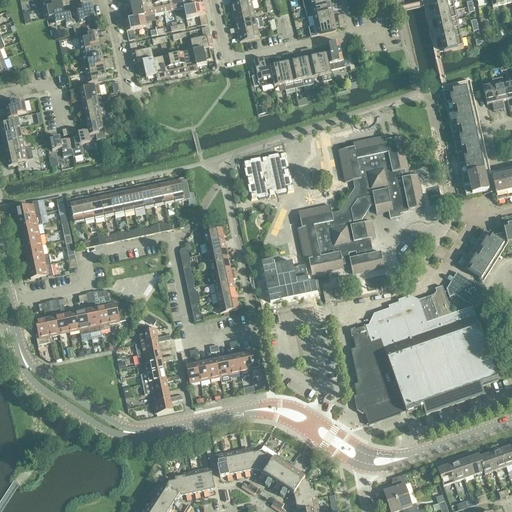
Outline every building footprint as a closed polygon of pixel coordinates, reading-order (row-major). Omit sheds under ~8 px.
[(51,5),(70,1),(69,0),(40,0),(43,10),(52,8),(51,5)] [(139,0),(140,2),(143,18),(144,18),(154,16),(150,0),(139,0)] [(164,14),(161,0),(150,0),(154,16),(164,14)] [(171,0),(161,0),(164,14),(174,12),(171,0)] [(185,9),(182,0),(171,0),(174,12),(184,10),(185,9)] [(182,0),(185,9),(200,6),(198,0),(182,0)] [(308,0),(310,9),(331,5),(329,0),(308,0)] [(362,0),(363,3),(361,4),(360,7),(360,9),(362,11),(365,11),(390,6),(388,1),(384,2),(383,0),(362,0)] [(502,6),(500,0),(490,0),(492,8),(502,6)] [(52,8),(43,10),(45,21),(54,19),(55,19),(54,15),(64,13),(62,8),(71,6),(70,1),(51,5),(52,8)] [(128,21),(143,18),(140,2),(130,5),(131,9),(126,10),(128,21)] [(231,7),(233,16),(253,11),(251,3),(251,2),(240,5),(240,4),(231,7)] [(452,2),(433,6),(444,54),(463,49),(452,2)] [(199,18),(200,22),(207,21),(203,5),(200,6),(185,9),(184,10),(186,20),(199,18)] [(331,5),(310,9),(312,18),(333,14),(331,5)] [(79,30),(78,25),(85,24),(85,20),(94,18),(92,7),(82,9),(82,13),(73,14),(75,26),(72,26),(73,31),(79,30)] [(233,16),(235,25),(255,21),(253,11),(233,16)] [(64,16),(64,13),(54,15),(55,19),(54,19),(56,26),(65,24),(66,28),(72,26),(75,26),(73,14),(64,16)] [(309,29),(335,23),(333,14),(312,18),(308,20),(309,29)] [(124,22),(128,38),(134,36),(133,31),(146,29),(144,18),(143,18),(128,21),(124,22)] [(255,21),(235,25),(237,35),(257,30),(263,29),(261,20),(255,21)] [(311,39),(316,37),(337,33),(335,23),(309,29),(311,39)] [(239,44),(241,44),(259,40),(257,30),(237,35),(239,44)] [(209,33),(203,35),(203,39),(191,42),(193,52),(194,52),(209,50),(213,49),(209,33)] [(97,34),(87,36),(88,40),(79,42),(81,52),(90,51),(89,47),(108,43),(107,38),(99,40),(97,34)] [(90,51),(81,52),(83,63),(93,61),(92,58),(102,56),(101,50),(109,49),(108,43),(89,47),(90,51)] [(330,55),(325,56),(328,66),(329,72),(344,68),(349,66),(347,56),(341,57),(338,43),(328,45),(330,55)] [(134,66),(137,65),(153,62),(153,61),(151,50),(138,53),(137,49),(130,50),(134,66)] [(194,52),(197,68),(207,66),(206,62),(211,61),(209,50),(194,52)] [(194,52),(193,52),(183,55),(187,74),(198,72),(197,68),(194,52)] [(183,55),(173,57),(177,77),(187,74),(183,55)] [(93,61),(83,63),(86,74),(95,72),(94,68),(112,64),(111,59),(103,61),(102,56),(92,58),(93,61)] [(325,56),(319,57),(316,58),(321,77),(322,83),(331,81),(329,72),(328,66),(325,56)] [(167,79),(177,77),(173,57),(163,59),(167,79)] [(316,58),(307,60),(312,79),(321,77),(316,58)] [(153,61),(153,62),(156,77),(157,81),(167,79),(163,59),(153,61)] [(253,62),(256,77),(251,78),(253,88),(259,87),(258,82),(272,79),(269,68),(266,69),(264,60),(253,62)] [(312,79),(307,60),(298,62),(303,87),(313,85),(312,79)] [(156,77),(153,62),(137,65),(140,76),(145,75),(146,79),(156,77)] [(303,87),(298,62),(288,64),(294,89),(303,87)] [(95,72),(86,74),(88,84),(98,82),(97,79),(106,77),(105,71),(114,70),(112,64),(94,68),(95,72)] [(288,64),(287,64),(279,66),(283,86),(285,92),(294,89),(288,64)] [(279,66),(269,68),(272,79),(274,88),(283,86),(279,66)] [(507,101),(504,84),(502,79),(492,81),(493,86),(498,105),(502,104),(502,102),(507,101)] [(454,143),(466,197),(483,193),(484,196),(495,193),(497,202),(511,198),(511,172),(487,178),(471,109),(476,109),(470,82),(445,88),(445,90),(442,91),(454,143)] [(493,86),(483,89),(487,105),(492,104),(492,106),(498,105),(493,86)] [(99,87),(89,89),(70,93),(72,104),(82,102),(82,105),(92,103),(91,100),(101,98),(99,87)] [(92,103),(82,105),(85,115),(94,113),(94,110),(103,108),(101,98),(91,100),(92,103)] [(8,121),(18,119),(17,116),(26,114),(24,102),(14,104),(15,108),(0,111),(0,117),(7,116),(8,121)] [(94,113),(85,115),(87,126),(97,124),(96,120),(105,118),(103,108),(94,110),(94,113)] [(88,133),(89,137),(99,135),(98,132),(108,130),(105,118),(96,120),(97,124),(87,126),(88,133)] [(18,119),(8,121),(9,124),(0,125),(0,130),(0,132),(0,131),(0,137),(12,135),(11,132),(20,130),(18,119)] [(13,142),(22,140),(20,130),(11,132),(12,135),(0,137),(0,142),(3,142),(4,148),(14,146),(13,142)] [(89,137),(88,133),(78,135),(79,139),(70,141),(72,152),(82,150),(81,146),(90,144),(89,137)] [(72,152),(70,141),(60,143),(60,139),(50,141),(52,152),(61,151),(63,159),(73,156),(72,152)] [(15,153),(24,151),(22,140),(13,142),(14,146),(4,148),(5,153),(0,153),(0,159),(16,156),(15,153)] [(326,158),(333,193),(333,194),(334,194),(340,192),(341,193),(342,199),(343,199),(356,196),(357,203),(358,203),(364,202),(365,202),(365,203),(366,208),(366,209),(367,209),(372,207),(373,207),(373,208),(376,218),(376,221),(377,221),(383,220),(384,220),(384,221),(385,226),(385,227),(386,227),(421,219),(421,218),(421,216),(409,162),(409,161),(408,161),(403,162),(402,162),(401,158),(400,156),(399,156),(394,157),(393,157),(393,156),(390,144),(390,143),(389,143),(327,157),(326,157),(326,158)] [(27,161),(24,151),(15,153),(16,156),(0,159),(0,164),(7,163),(8,169),(18,167),(17,163),(27,161)] [(287,161),(286,154),(278,155),(279,157),(278,157),(278,155),(268,157),(268,159),(267,157),(260,159),(261,160),(260,161),(260,159),(250,161),(250,163),(249,161),(242,163),(244,170),(245,170),(244,170),(246,179),(247,178),(247,179),(246,179),(247,186),(249,186),(247,187),(249,195),(251,195),(249,195),(251,202),(258,201),(257,199),(258,199),(258,201),(268,199),(268,197),(269,199),(276,197),(276,196),(276,195),(276,197),(286,195),(286,193),(287,195),(294,193),(292,186),(291,186),(292,186),(290,177),(289,178),(289,177),(290,177),(289,170),(287,170),(289,169),(287,161),(286,161),(285,161),(287,161)] [(179,183),(170,185),(169,180),(174,204),(190,200),(186,179),(179,180),(179,183)] [(163,182),(159,183),(164,206),(174,204),(169,180),(163,182)] [(164,206),(159,183),(155,184),(155,183),(149,185),(154,208),(164,206)] [(143,186),(139,187),(144,210),(154,208),(149,185),(143,186)] [(144,210),(139,187),(135,188),(129,189),(134,212),(144,210)] [(123,191),(119,191),(124,214),(134,212),(129,189),(123,190),(123,191)] [(124,214),(119,191),(115,192),(109,193),(114,217),(124,214)] [(100,196),(104,219),(114,217),(109,193),(103,194),(103,195),(100,196)] [(311,198),(313,205),(313,206),(314,206),(315,205),(321,204),(322,204),(322,203),(321,196),(320,196),(320,195),(312,197),(312,198),(311,198)] [(104,219),(100,196),(96,196),(95,196),(89,197),(94,221),(104,219)] [(83,199),(80,200),(85,223),(94,221),(89,197),(83,198),(83,199)] [(76,200),(66,202),(68,208),(70,208),(74,225),(85,223),(80,200),(76,201),(76,200)] [(32,204),(32,207),(16,210),(18,220),(40,216),(38,202),(32,204)] [(43,226),(40,216),(18,220),(20,230),(38,227),(43,226)] [(373,221),(351,226),(355,242),(377,237),(373,221)] [(503,227),(504,234),(507,244),(508,244),(508,246),(511,247),(511,222),(508,224),(508,226),(503,227)] [(38,227),(20,230),(22,240),(40,237),(38,227)] [(205,245),(224,241),(222,231),(203,235),(205,245)] [(507,246),(507,244),(504,234),(496,236),(490,232),(488,235),(484,232),(461,268),(474,276),(481,280),(498,254),(500,256),(507,246)] [(40,237),(22,240),(24,250),(42,247),(40,237)] [(207,255),(226,251),(224,241),(205,245),(207,255)] [(86,250),(85,244),(84,243),(75,245),(77,252),(86,250)] [(42,247),(24,250),(26,260),(44,256),(42,247)] [(209,265),(228,261),(226,251),(207,255),(209,265)] [(352,274),(385,270),(383,253),(351,257),(352,274)] [(49,255),(44,256),(26,260),(29,270),(51,266),(49,255)] [(275,260),(263,262),(272,303),(319,293),(317,282),(309,283),(305,266),(295,268),(294,262),(276,266),(275,260)] [(228,261),(209,265),(211,275),(230,271),(228,261)] [(51,266),(29,270),(31,281),(47,277),(48,279),(54,278),(51,266)] [(230,271),(211,275),(214,285),(232,281),(237,280),(235,270),(230,271)] [(476,309),(487,292),(478,287),(457,273),(453,279),(449,277),(447,281),(451,283),(446,291),(447,292),(449,298),(455,296),(473,308),(476,309)] [(232,281),(214,285),(216,295),(234,291),(232,281)] [(437,295),(430,297),(438,320),(452,315),(442,287),(435,290),(437,295)] [(234,291),(216,295),(218,305),(237,301),(234,291)] [(426,324),(438,320),(430,297),(419,301),(426,324)] [(104,299),(109,325),(126,322),(123,310),(117,312),(116,306),(110,307),(108,298),(104,299)] [(100,300),(101,304),(95,305),(96,310),(101,333),(111,330),(109,325),(104,299),(100,300)] [(368,326),(365,327),(371,344),(381,341),(397,389),(406,414),(423,408),(426,416),(484,396),(481,388),(498,382),(472,308),(452,315),(438,320),(426,324),(419,301),(415,303),(410,300),(388,307),(389,310),(374,315),(370,322),(366,321),(365,321),(366,322),(369,324),(368,326)] [(237,301),(218,305),(220,315),(239,311),(237,301)] [(198,309),(192,310),(192,315),(194,323),(204,321),(203,317),(199,314),(198,309)] [(44,311),(46,321),(51,344),(50,338),(60,336),(56,319),(50,320),(48,310),(44,311)] [(96,310),(86,312),(91,335),(101,333),(96,310)] [(81,337),(91,335),(86,312),(76,314),(80,332),(81,337)] [(76,314),(66,316),(70,334),(80,332),(76,314)] [(60,336),(70,334),(66,316),(56,319),(60,336)] [(46,321),(36,323),(39,340),(36,340),(38,347),(51,344),(46,321)] [(158,342),(158,344),(164,342),(163,338),(157,339),(156,331),(150,333),(148,327),(137,329),(140,345),(158,342)] [(353,338),(355,350),(371,344),(365,327),(354,331),(356,337),(353,338)] [(362,414),(365,416),(371,419),(377,409),(376,406),(384,403),(386,402),(383,394),(397,389),(381,341),(371,344),(355,350),(351,351),(358,385),(354,386),(358,407),(360,407),(361,411),(363,412),(362,414)] [(160,352),(158,344),(158,342),(140,345),(136,346),(138,356),(160,352)] [(168,362),(167,358),(161,359),(160,352),(138,356),(140,366),(145,365),(162,362),(162,363),(168,362)] [(246,355),(250,372),(260,370),(257,353),(246,355)] [(236,357),(240,374),(250,372),(246,355),(236,357)] [(236,357),(226,359),(230,377),(240,374),(236,357)] [(230,377),(226,359),(216,361),(220,379),(221,385),(231,382),(230,377)] [(206,363),(210,381),(220,379),(216,361),(206,363)] [(162,362),(145,365),(147,375),(164,372),(162,363),(162,362)] [(210,381),(206,363),(196,365),(200,383),(210,381)] [(200,383),(196,365),(186,368),(190,385),(200,383)] [(164,372),(147,375),(149,385),(166,382),(166,383),(173,382),(172,378),(166,379),(164,372)] [(166,382),(149,385),(151,395),(168,392),(166,383),(166,382)] [(151,395),(153,405),(170,402),(171,403),(177,402),(176,398),(170,399),(168,392),(151,395)] [(173,412),(171,403),(170,402),(153,405),(155,416),(173,412)] [(424,417),(427,426),(454,418),(451,408),(424,417)] [(499,451),(498,447),(492,449),(488,451),(489,455),(495,472),(506,468),(499,451)] [(511,454),(510,447),(499,451),(506,468),(511,466),(511,454)] [(241,454),(234,456),(238,475),(240,474),(245,473),(246,479),(250,478),(249,472),(247,473),(242,451),(240,452),(241,454)] [(249,472),(256,471),(252,452),(245,453),(245,451),(242,451),(247,473),(249,472)] [(262,482),(265,477),(263,476),(276,458),(274,456),(272,458),(266,454),(265,457),(259,453),(253,454),(252,452),(256,471),(261,475),(259,479),(262,482)] [(225,455),(224,455),(223,456),(223,458),(216,459),(220,479),(227,477),(228,482),(232,481),(231,476),(229,477),(225,455)] [(227,455),(225,455),(229,477),(231,476),(236,475),(237,480),(241,479),(240,474),(238,475),(234,456),(227,457),(227,455)] [(495,472),(489,455),(479,458),(484,473),(484,474),(484,476),(495,472)] [(277,456),(276,458),(263,476),(265,477),(277,485),(274,489),(278,491),(280,487),(279,486),(291,467),(292,465),(277,456)] [(479,456),(468,459),(474,477),(484,474),(484,473),(479,458),(479,456)] [(464,480),(474,477),(468,459),(458,463),(464,480)] [(313,466),(307,462),(304,467),(310,471),(313,466)] [(458,463),(447,466),(454,484),(464,480),(458,463)] [(443,488),(454,484),(447,466),(437,470),(443,488)] [(286,491),(294,496),(303,482),(305,479),(291,471),(292,469),(291,467),(279,486),(280,487),(286,491)] [(206,493),(201,471),(199,471),(200,474),(193,475),(197,495),(199,494),(204,493),(205,498),(209,497),(208,492),(206,493)] [(215,491),(211,471),(204,473),(204,471),(201,471),(206,493),(208,492),(215,491)] [(197,495),(193,475),(186,477),(186,474),(184,475),(188,497),(191,496),(195,495),(196,500),(200,499),(199,494),(197,495)] [(176,482),(169,483),(165,489),(163,487),(163,488),(179,499),(186,497),(187,502),(192,501),(191,496),(188,497),(184,475),(182,475),(182,478),(175,479),(176,482)] [(392,480),(392,483),(395,489),(383,492),(387,503),(408,496),(405,486),(408,485),(405,476),(392,480)] [(309,485),(303,482),(294,496),(295,502),(290,503),(291,508),(296,507),(296,504),(317,500),(317,498),(315,498),(313,491),(310,492),(309,485)] [(179,499),(163,488),(154,501),(152,500),(151,502),(166,511),(170,511),(175,505),(179,499)] [(408,496),(387,503),(390,511),(399,511),(402,511),(417,511),(418,511),(415,505),(412,507),(408,496)] [(303,511),(317,509),(315,502),(318,502),(317,500),(296,504),(296,507),(297,511),(292,511),(303,511)] [(166,511),(151,502),(150,504),(152,505),(147,511),(166,511)]
